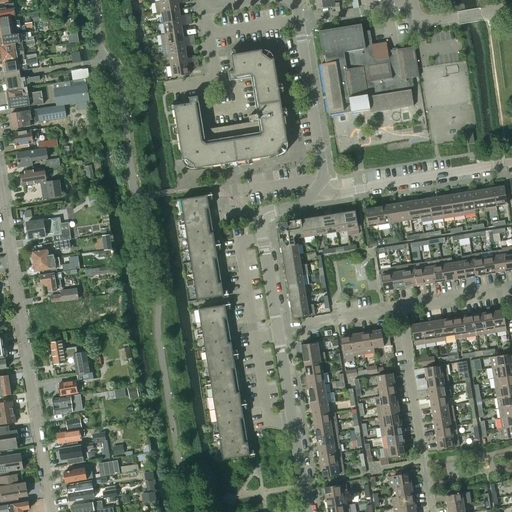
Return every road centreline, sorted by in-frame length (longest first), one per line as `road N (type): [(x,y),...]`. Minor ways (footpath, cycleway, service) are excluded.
road 1 (residential): [(51,511),(0,192)]
road 2 (residential): [(432,511),(400,308)]
road 3 (residential): [(511,164),(333,193),(317,186)]
road 4 (residential): [(317,186),(323,176),(297,21)]
road 5 (residential): [(207,6),(220,85),(165,92)]
road 6 (residential): [(277,333),(400,308)]
road 7 (residential): [(253,337),(238,242),(262,238)]
